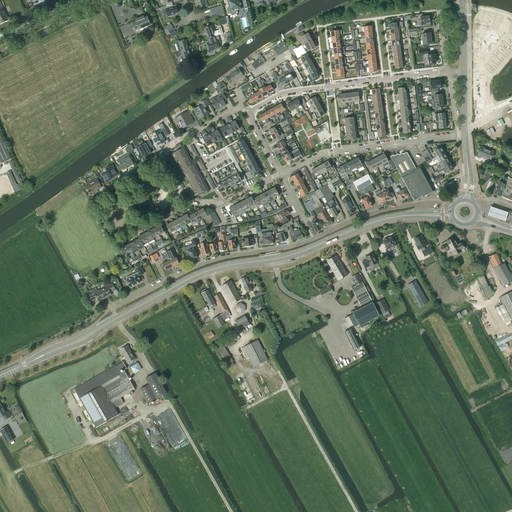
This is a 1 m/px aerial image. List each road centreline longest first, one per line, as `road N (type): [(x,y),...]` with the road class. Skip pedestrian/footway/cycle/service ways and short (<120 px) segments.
road 1 (residential): [(423,204),(368,214),(293,246),(215,259),(113,307)]
road 2 (primary): [(115,318),(209,269),(279,258),(390,217)]
road 3 (track): [(212,275),(243,337),(238,358),(247,371),(289,391),(356,511)]
road 4 (residential): [(251,113),(288,92),(447,71)]
road 5 (track): [(148,367),(136,391),(146,408),(168,401),(231,511)]
road 6 (residential): [(92,201),(216,118),(237,108),(251,113)]
road 7 (residential): [(280,172),(333,152),(457,135)]
road 8 (primary): [(0,375),(115,318)]
